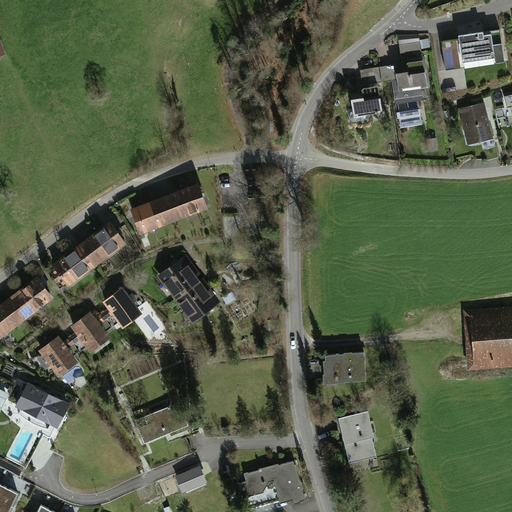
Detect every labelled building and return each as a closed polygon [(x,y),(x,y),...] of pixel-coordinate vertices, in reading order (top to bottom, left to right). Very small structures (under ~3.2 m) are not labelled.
[(497,33),(455,39),(459,69),(501,64),(497,33)] [(419,38),(398,41),(401,64),(378,67),(381,84),(388,85),(395,130),(421,127),(417,100),(427,99),(419,38)] [(375,71),(359,73),(360,86),(376,84),(375,71)] [(361,100),(349,101),(351,119),(381,116),(379,89),(360,91),(361,100)] [(483,104),(457,110),(465,145),(491,139),(483,104)] [(437,141),(425,141),(426,154),(437,153),(437,141)] [(196,186),(129,210),(138,235),(205,211),(196,186)] [(108,222),(48,268),(64,289),(124,244),(108,222)] [(187,257),(158,278),(191,324),(220,303),(187,257)] [(35,278),(0,303),(0,336),(51,299),(35,278)] [(58,338),(37,353),(53,379),(74,364),(65,351),(78,343),(85,354),(106,339),(99,327),(111,319),(121,328),(139,315),(120,290),(101,304),(106,312),(94,320),(89,312),(68,328),(73,337),(62,344),(58,338)] [(511,311),(464,313),(466,372),(511,370),(511,311)] [(364,351),(323,354),(325,382),(366,379),(364,351)] [(67,407),(18,381),(6,406),(55,431),(67,407)] [(0,412),(9,393),(0,389),(0,412)] [(178,407),(135,422),(143,444),(186,429),(178,407)] [(368,411),(339,418),(349,463),(377,456),(372,437),(374,437),(368,411)] [(247,484),(235,487),(239,503),(260,498),(271,484),(276,506),(302,499),(293,463),(245,476),(247,484)] [(198,469),(173,479),(180,496),(205,485),(198,469)] [(19,493),(0,483),(0,511),(11,511),(14,508),(12,507),(19,493)]
